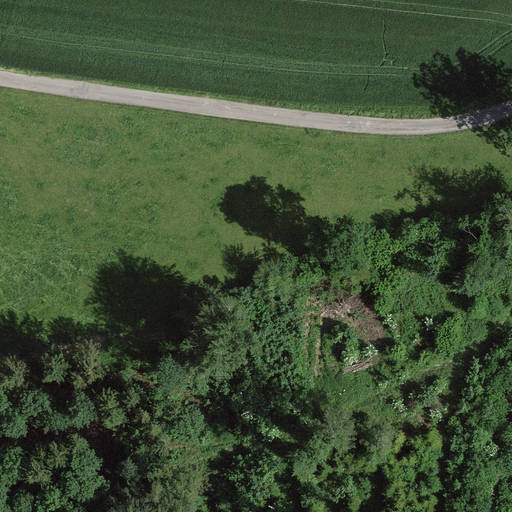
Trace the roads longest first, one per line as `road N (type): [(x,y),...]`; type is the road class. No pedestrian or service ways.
road 1 (unclassified): [(0,90),(424,137),(511,112)]
road 2 (track): [(511,318),(469,362),(436,511)]
